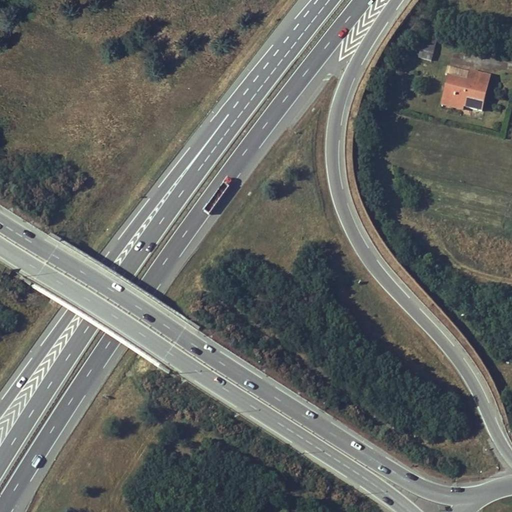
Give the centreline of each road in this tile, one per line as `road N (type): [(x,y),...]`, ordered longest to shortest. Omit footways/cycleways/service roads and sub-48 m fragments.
road 1 (motorway): [(0,511),(213,193),(363,0)]
road 2 (primary): [(477,497),(425,489),(366,455),(0,222)]
road 3 (motorway): [(511,458),(465,369),(364,254),(335,179),(338,105),(396,0)]
road 4 (primary): [(0,247),(410,511)]
road 5 (motorway): [(193,176),(0,464)]
road 6 (motorway): [(193,176),(158,197),(0,410)]
road 7 (motorway): [(330,0),(193,176)]
